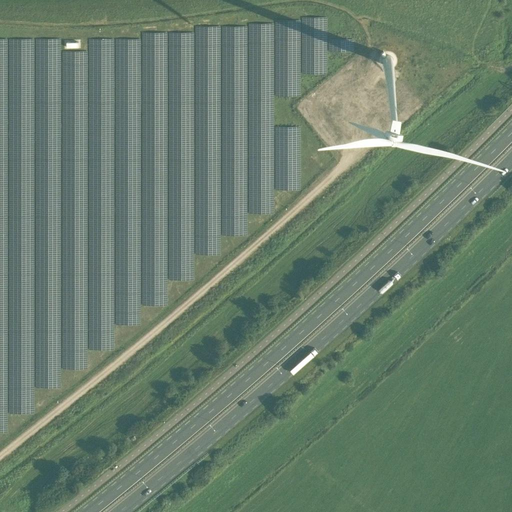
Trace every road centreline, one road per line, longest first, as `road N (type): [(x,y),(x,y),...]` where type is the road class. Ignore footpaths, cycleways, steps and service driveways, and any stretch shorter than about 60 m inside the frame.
road 1 (trunk): [(511,130),(329,307),(87,511)]
road 2 (trunk): [(118,511),(368,296),(511,154)]
